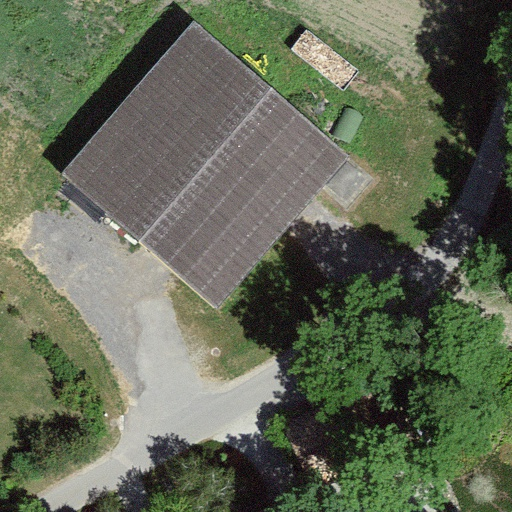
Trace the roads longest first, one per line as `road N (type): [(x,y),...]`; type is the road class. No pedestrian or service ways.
road 1 (unclassified): [(40,511),(368,325),(428,277)]
road 2 (track): [(428,277),(458,237),(511,109)]
